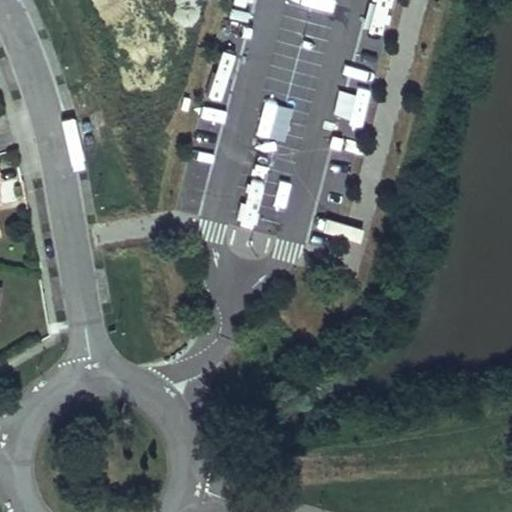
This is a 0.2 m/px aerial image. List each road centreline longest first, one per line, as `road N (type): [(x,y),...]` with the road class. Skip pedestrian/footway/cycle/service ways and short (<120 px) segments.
road 1 (residential): [(88,371),(52,137),(1,0)]
road 2 (residential): [(191,474),(179,415),(156,389),(127,374),(88,371)]
road 3 (residential): [(88,371),(31,402),(9,460)]
